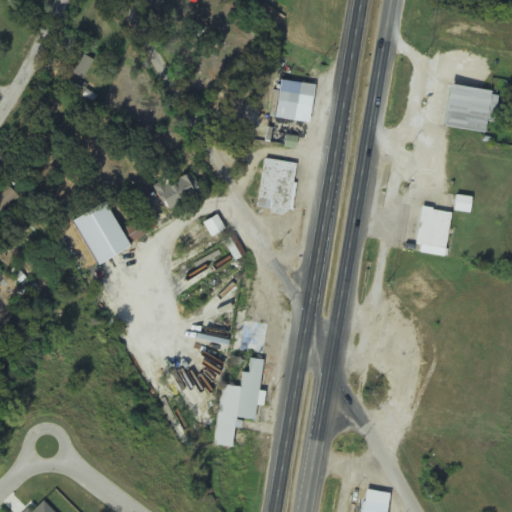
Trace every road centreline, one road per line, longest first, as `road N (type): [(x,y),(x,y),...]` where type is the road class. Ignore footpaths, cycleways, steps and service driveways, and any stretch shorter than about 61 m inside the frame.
road 1 (residential): [(416,511),(124,0)]
road 2 (primary): [(307,511),(393,0)]
road 3 (primary): [(333,192),(275,511)]
road 4 (primary): [(363,0),(333,192)]
road 5 (residential): [(0,505),(55,452),(144,511)]
road 6 (residential): [(0,109),(62,0)]
